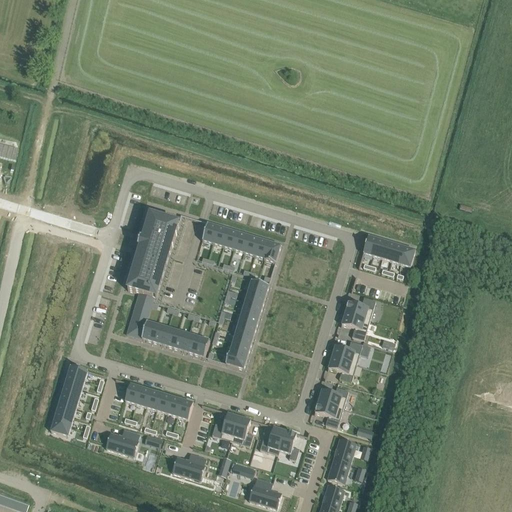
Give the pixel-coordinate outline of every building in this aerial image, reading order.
[(0,145),(0,158),(15,162),(18,150),(0,145)] [(140,296),(127,337),(142,341),(147,324),(145,324),(155,292),(156,293),(167,253),(171,254),(179,226),(151,217),(143,242),(141,241),(141,242),(139,249),(139,248),(138,250),(140,251),(128,293),(140,296)] [(208,226),(203,243),(213,247),(219,229),(208,226)] [(219,229),(213,247),(224,250),(229,232),(219,229)] [(229,232),(224,250),(234,253),(239,236),(229,232)] [(239,236),(234,253),(244,256),(250,239),(239,236)] [(250,239),(244,256),(255,259),(260,242),(250,239)] [(369,239),(363,256),(373,259),(378,242),(369,239)] [(260,242),(255,259),(265,262),(264,263),(265,263),(270,245),(260,242)] [(378,242),(373,259),(382,262),(387,245),(378,242)] [(270,245),(265,263),(276,266),(281,248),(270,245)] [(387,245),(382,262),(392,265),(397,247),(387,245)] [(397,247),(392,265),(401,268),(406,250),(397,247)] [(406,250),(401,268),(410,270),(416,253),(406,250)] [(252,283),(249,294),(266,299),(269,288),(252,283)] [(249,294),(245,304),(263,309),(266,299),(249,294)] [(349,304),(345,316),(370,323),(376,304),(364,300),(362,308),(349,304)] [(245,304),(242,315),(259,320),(263,309),(245,304)] [(242,315),(239,325),(256,330),(259,320),(242,315)] [(345,316),(342,328),(355,331),(352,340),(364,343),(370,323),(345,316)] [(147,324),(142,341),(153,345),(158,327),(147,324)] [(239,325),(236,335),(253,341),(256,330),(239,325)] [(158,327),(153,345),(163,348),(168,331),(158,327)] [(168,331),(163,348),(173,351),(179,334),(168,331)] [(179,334),(173,351),(184,354),(189,337),(179,334)] [(236,335),(233,346),(250,351),(253,341),(236,335)] [(189,337),(184,354),(194,357),(199,340),(189,337)] [(199,340),(194,357),(205,360),(210,343),(199,340)] [(336,349),(332,360),(357,367),(363,347),(351,344),(348,352),(336,349)] [(229,355),(229,356),(247,361),(250,351),(233,346),(230,355),(229,355)] [(229,356),(226,367),(244,372),(247,361),(229,356)] [(332,360),(329,372),(341,375),(339,382),(351,385),(357,367),(332,360)] [(71,369),(68,378),(85,383),(88,375),(88,374),(71,369)] [(68,380),(65,387),(83,393),(85,385),(85,383),(68,378),(68,380)] [(64,390),(62,397),(80,402),(82,396),(83,393),(65,387),(64,390)] [(131,387),(125,404),(136,407),(141,390),(131,387)] [(141,390),(136,407),(146,410),(152,393),(141,390)] [(322,393),(319,404),(343,411),(349,393),(337,390),(335,396),(322,393)] [(152,393),(146,410),(157,414),(162,396),(152,393)] [(162,396),(157,414),(167,417),(172,399),(162,396)] [(61,401),(60,406),(77,411),(78,407),(80,402),(62,397),(61,401)] [(172,399),(167,417),(178,420),(183,403),(172,399)] [(183,403),(178,420),(188,423),(193,406),(183,403)] [(319,404),(315,416),(328,420),(326,428),(337,431),(343,411),(319,404)] [(58,412),(57,415),(74,421),(75,417),(77,411),(60,406),(58,412)] [(55,423),(54,425),(71,430),(72,428),(74,421),(57,415),(55,423)] [(216,427),(212,438),(232,444),(240,420),(228,416),(224,429),(216,427)] [(240,420),(232,444),(250,450),(254,438),(247,436),(251,423),(240,420)] [(54,425),(51,434),(68,439),(71,430),(54,425)] [(264,441),(260,453),(278,458),(286,433),(274,430),(270,443),(264,441)] [(111,436),(106,451),(134,460),(139,444),(138,444),(140,437),(124,432),(122,439),(111,436)] [(286,433),(278,458),(279,458),(280,454),(291,457),(289,462),(296,464),(300,452),(293,450),(297,437),(286,433)] [(147,439),(145,445),(161,450),(163,443),(147,439)] [(340,441),(334,462),(351,467),(357,447),(340,441)] [(365,449),(362,457),(369,459),(371,451),(365,449)] [(177,460),(173,476),(201,484),(206,469),(205,468),(207,461),(191,457),(189,464),(177,460)] [(224,461),(221,470),(228,472),(231,463),(224,461)] [(334,462),(328,482),(345,487),(351,467),(334,462)] [(233,466),(231,474),(253,480),(255,472),(233,466)] [(359,471),(355,483),(362,485),(365,472),(359,471)] [(254,488),(249,504),(277,511),(282,497),(271,493),(273,486),(257,481),(255,488),(254,488)] [(328,488),(322,509),(333,511),(339,511),(345,494),(328,488)]
